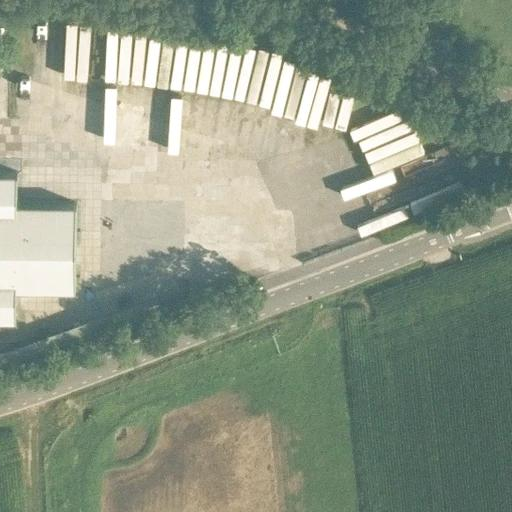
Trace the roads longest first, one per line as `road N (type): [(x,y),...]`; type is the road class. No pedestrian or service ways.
road 1 (tertiary): [(0,402),(511,213)]
road 2 (tertiary): [(511,99),(415,62),(320,0)]
